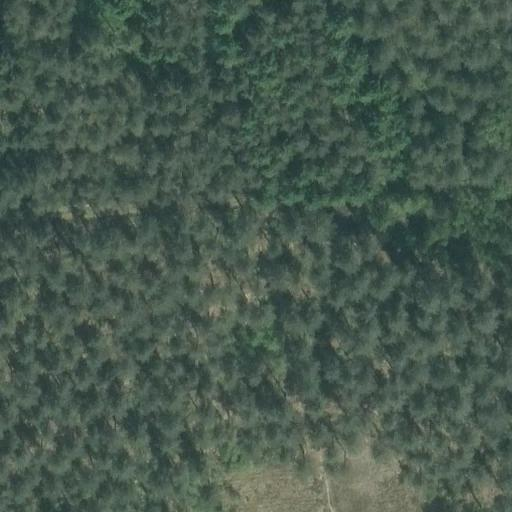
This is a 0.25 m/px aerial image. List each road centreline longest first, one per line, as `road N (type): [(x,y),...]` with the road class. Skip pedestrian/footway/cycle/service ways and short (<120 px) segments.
road 1 (track): [(0,227),(511,174)]
road 2 (track): [(268,200),(333,511)]
